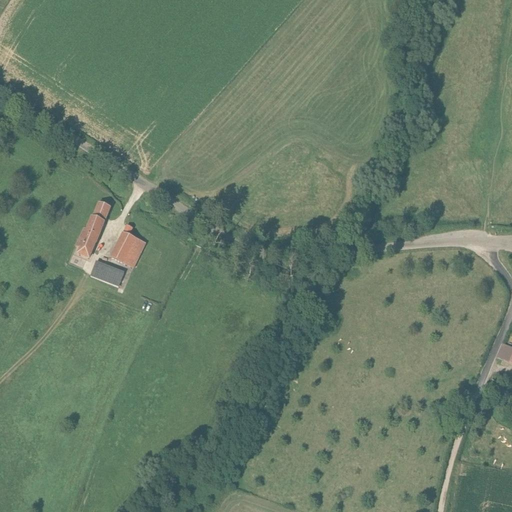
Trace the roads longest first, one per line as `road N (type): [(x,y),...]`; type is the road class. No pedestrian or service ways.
road 1 (unclassified): [(489,241),(306,256),(244,247),(0,93)]
road 2 (track): [(439,511),(474,397)]
